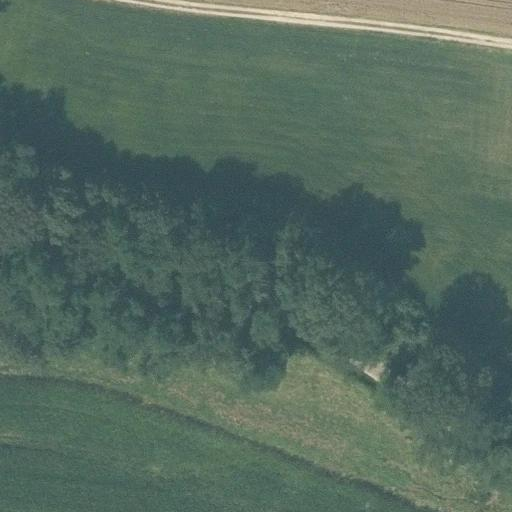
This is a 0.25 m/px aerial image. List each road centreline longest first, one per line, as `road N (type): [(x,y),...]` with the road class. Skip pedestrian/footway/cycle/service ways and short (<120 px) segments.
road 1 (unclassified): [(511,468),(286,315),(0,191)]
road 2 (track): [(134,0),(511,45)]
